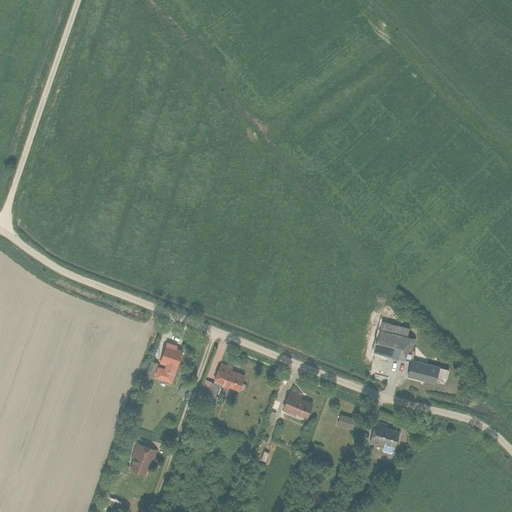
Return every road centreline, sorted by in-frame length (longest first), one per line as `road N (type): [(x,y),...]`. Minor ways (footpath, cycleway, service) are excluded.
road 1 (residential): [(511,448),(454,406),(369,387),(207,324)]
road 2 (residential): [(207,324),(0,228)]
road 3 (unclassified): [(0,194),(66,0)]
road 4 (residential): [(147,487),(207,324)]
